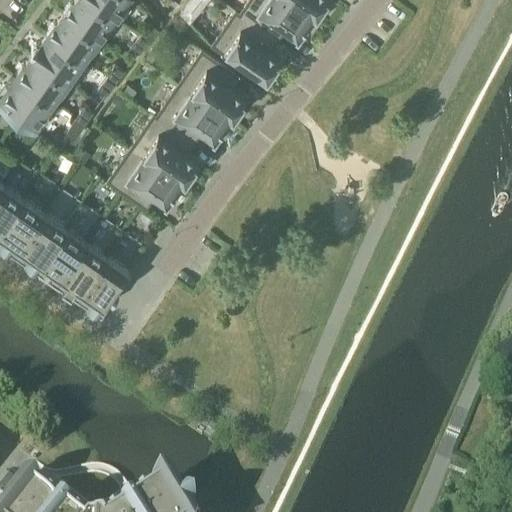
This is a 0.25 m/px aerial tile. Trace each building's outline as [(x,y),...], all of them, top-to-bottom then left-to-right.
[(69,1),(62,12),(98,37),(107,24),(109,25),(115,17),(90,0),(72,0),(73,0),(71,0),(70,1),(69,1)] [(90,0),(115,17),(126,0),(90,0)] [(289,0),(244,0),(237,11),(236,11),(268,33),(268,34),(272,36),(279,26),(296,38),(312,15),(289,0)] [(289,0),(312,15),(316,9),(317,8),(319,8),(320,7),(321,6),(322,4),(322,3),(323,2),(323,1),(322,0),(289,0)] [(236,11),(237,11),(234,9),(210,43),(262,79),(267,72),(268,71),(269,71),(270,70),(272,68),(273,67),(273,66),(273,64),(273,63),(278,56),(261,44),(268,34),(268,33),(236,11)] [(52,22),(45,33),(81,58),(90,45),(92,46),(98,37),(62,12),(56,21),(55,21),(54,21),(53,21),(52,22)] [(139,33),(148,41),(158,29),(149,22),(139,33)] [(81,58),(45,33),(39,41),(37,41),(35,42),(34,43),(32,44),(31,46),(31,48),(31,49),(31,50),(31,51),(31,52),(30,55),(66,80),(81,58)] [(148,41),(139,33),(130,45),(138,52),(148,41)] [(177,82),(228,117),(233,111),(234,111),(236,110),(237,108),(238,108),(239,106),(239,105),(239,103),(239,102),(244,95),(227,83),(235,72),(201,48),(177,82)] [(21,64),(13,75),(50,100),(59,87),(66,93),(72,84),(66,80),(30,55),(24,63),(21,64)] [(106,75),(115,81),(124,69),(115,62),(106,75)] [(50,100),(13,75),(0,94),(0,98),(40,127),(51,111),(45,107),(50,100)] [(115,81),(106,75),(97,87),(106,94),(115,81)] [(177,82),(155,114),(155,115),(186,136),(186,137),(188,139),(196,128),(213,140),(228,117),(177,82)] [(83,104),(74,117),(84,124),(93,111),(83,104)] [(153,112),(129,146),(180,181),(185,175),(186,175),(188,174),(189,173),(190,172),(191,170),(191,169),(191,168),(191,167),(191,166),(196,159),(179,147),(186,137),(186,136),(155,115),(155,114),(153,112)] [(84,124),(74,117),(66,130),(75,136),(84,124)] [(0,198),(119,281),(120,281),(145,245),(144,245),(143,244),(0,145),(0,198)] [(74,155),(83,162),(89,153),(80,146),(74,155)] [(180,181),(129,146),(106,180),(140,203),(148,192),(165,204),(180,181)] [(69,511),(25,476),(0,507),(0,511),(187,511),(186,510),(185,510),(183,509),(181,509),(179,509),(167,491),(139,508),(136,502),(119,511),(69,511)]
